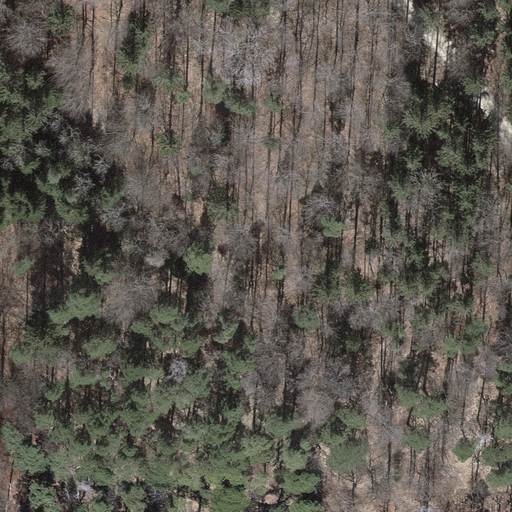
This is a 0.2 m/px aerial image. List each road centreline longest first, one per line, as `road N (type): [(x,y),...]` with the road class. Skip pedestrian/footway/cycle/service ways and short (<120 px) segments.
road 1 (track): [(511,249),(423,280),(294,305),(227,284),(178,231),(90,88),(20,0)]
road 2 (track): [(511,158),(393,0)]
